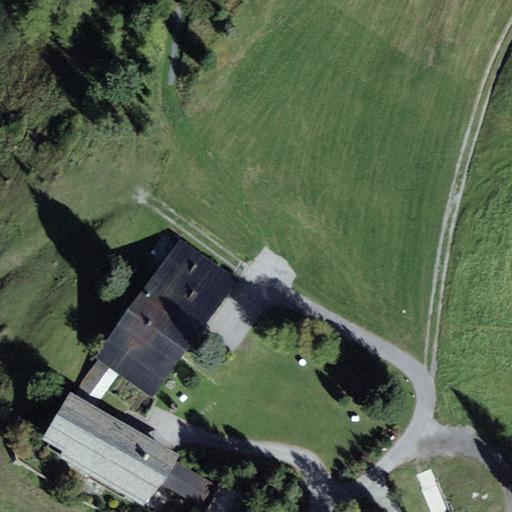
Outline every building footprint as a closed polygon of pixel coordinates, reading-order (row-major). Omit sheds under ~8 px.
[(180,239),(138,298),(196,339),(238,280),(180,239)] [(138,298),(96,358),(154,398),(196,339),(138,298)] [(179,455),(73,391),(43,440),(63,452),(60,456),(146,508),(161,483),(176,460),(179,455)] [(219,486),(176,460),(161,483),(204,509),(219,486)] [(239,511),(248,498),(221,482),(219,486),(204,509),(202,511),(239,511)]
